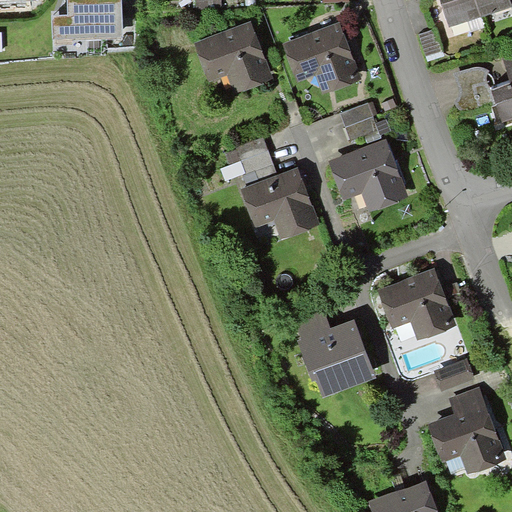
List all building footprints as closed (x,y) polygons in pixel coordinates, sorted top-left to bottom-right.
[(67,0),(68,15),(53,15),(55,46),(72,45),(72,40),(124,38),(122,0),(67,0)] [(221,0),(196,0),(197,9),(222,8),(221,0)] [(440,0),(449,27),(481,17),(475,0),(440,0)] [(511,4),(510,0),(475,0),(481,17),(511,6),(511,4)] [(235,94),(274,79),(251,21),(194,43),(209,83),(228,76),(235,94)] [(283,43),(298,82),(316,75),(323,94),(362,79),(340,22),(283,43)] [(434,29),(418,34),(427,61),(443,56),(434,29)] [(511,54),(503,57),(511,83),(492,89),(497,103),(503,122),(511,118),(511,54)] [(479,107),(497,103),(492,89),(490,85),(487,81),(487,76),(490,71),(488,69),(486,68),(484,67),(482,67),(479,66),(477,66),(475,67),(472,67),(453,72),(458,87),(459,88),(459,91),(458,93),(458,95),(457,98),(456,99),(455,101),(454,102),(459,109),(462,110),(464,110),(467,110),(469,111),(472,110),(476,109),(479,107)] [(373,100),(340,113),(351,141),(378,131),(373,117),(379,114),(373,100)] [(264,137),(236,147),(237,149),(241,160),(246,173),(246,174),(243,175),(247,186),(278,175),(264,137)] [(369,211),(408,195),(387,138),(329,159),(344,199),(362,193),(369,211)] [(230,165),(241,160),(237,149),(225,153),(230,165)] [(226,181),(246,173),(241,160),(230,165),(221,168),(226,181)] [(281,240),(320,225),(298,167),(278,175),(247,186),(241,189),(256,228),(274,221),(281,240)] [(418,340),(457,326),(435,268),(378,289),(392,329),(411,322),(418,340)] [(323,398),(376,378),(354,320),(331,328),(322,302),(291,314),(301,339),(298,341),(312,381),(316,379),(323,398)] [(467,357),(435,369),(442,391),(475,379),(467,357)] [(467,474),(507,459),(480,387),(449,399),(455,413),(427,424),(442,463),(447,461),(460,456),(465,468),(467,474)] [(452,474),(465,468),(460,456),(447,461),(452,474)] [(438,511),(426,479),(368,501),(372,511),(438,511)]
